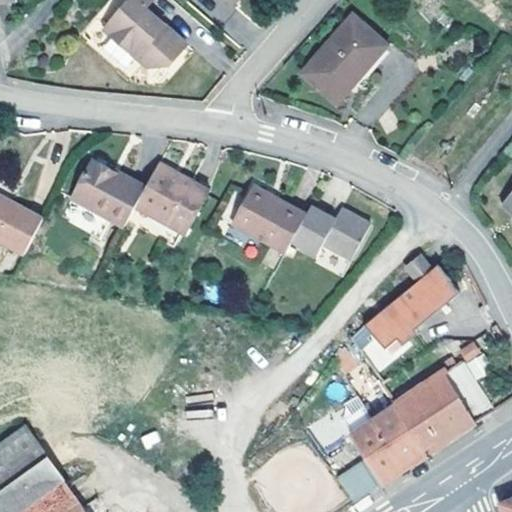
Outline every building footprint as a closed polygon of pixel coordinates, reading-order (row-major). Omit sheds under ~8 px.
[(0,0),(0,10),(8,12),(9,0),(0,0)] [(156,0),(129,0),(133,2),(106,34),(152,72),(169,70),(188,48),(146,12),(156,0)] [(353,14),(302,72),(336,102),(388,44),(353,14)] [(79,202),(129,231),(140,211),(149,194),(98,166),(79,202)] [(164,167),(162,171),(192,187),(194,183),(164,167)] [(214,194),(194,183),(192,187),(162,171),(149,194),(140,211),(191,238),(214,194)] [(265,241),(289,255),(296,243),(311,217),(259,188),(229,241),(256,256),(265,241)] [(0,234),(34,253),(53,218),(0,189),(0,234)] [(311,217),(296,243),(322,257),(328,246),(357,262),(377,227),(347,210),(341,221),(317,207),(311,217)] [(408,267),(420,281),(433,271),(421,256),(408,267)] [(420,281),(364,328),(371,337),(376,332),(389,348),(393,356),(407,345),(404,341),(417,330),(413,325),(443,301),(447,306),(461,294),(451,283),(452,281),(439,265),(433,271),(420,281)] [(396,402),(429,452),(453,436),(496,408),(464,361),(446,372),(445,370),(396,402)] [(355,500),(414,461),(429,452),(396,402),(378,414),(372,405),(345,422),(368,459),(340,477),(355,500)] [(86,511),(86,510),(28,426),(0,445),(0,511),(86,511)] [(111,511),(102,499),(86,510),(86,511),(111,511)] [(511,511),(511,499),(503,503),(506,511),(511,511)]
